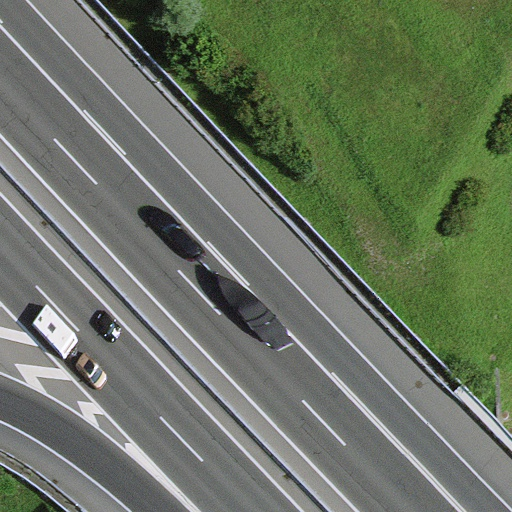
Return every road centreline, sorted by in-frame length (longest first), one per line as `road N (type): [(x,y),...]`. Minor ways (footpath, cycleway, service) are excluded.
road 1 (motorway): [(378,482),(0,78)]
road 2 (motorway): [(0,244),(258,511)]
road 3 (motorway): [(0,395),(218,511)]
